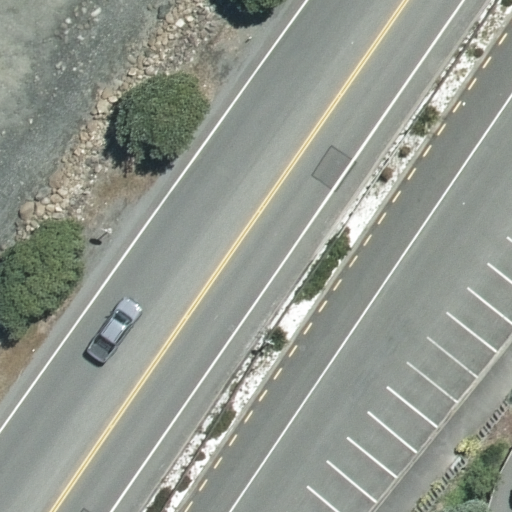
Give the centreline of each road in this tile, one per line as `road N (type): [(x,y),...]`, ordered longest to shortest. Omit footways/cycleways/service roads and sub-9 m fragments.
road 1 (trunk): [(52,511),(404,0)]
road 2 (residential): [(511,95),(229,511)]
